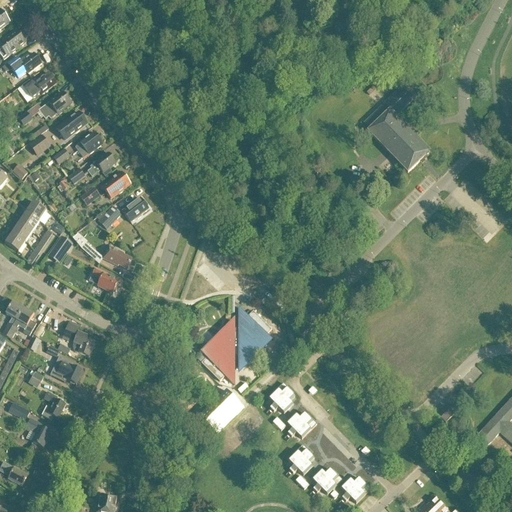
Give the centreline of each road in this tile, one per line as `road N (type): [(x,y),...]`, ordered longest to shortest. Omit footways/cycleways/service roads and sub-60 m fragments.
road 1 (tertiary): [(178,222),(169,189),(29,0)]
road 2 (residential): [(311,314),(476,151)]
road 3 (residential): [(394,493),(296,386),(327,348)]
road 4 (unknown): [(384,242),(416,282),(345,365)]
road 5 (unclassified): [(476,151),(464,89),(500,0)]
road 6 (unclassified): [(52,511),(100,414),(142,408)]
road 7 (residential): [(143,339),(84,315),(11,270)]
road 8 (residential): [(311,314),(290,308),(195,224)]
road 9 (tertiary): [(143,339),(178,222)]
road 10 (residential): [(416,416),(477,357),(511,349)]
